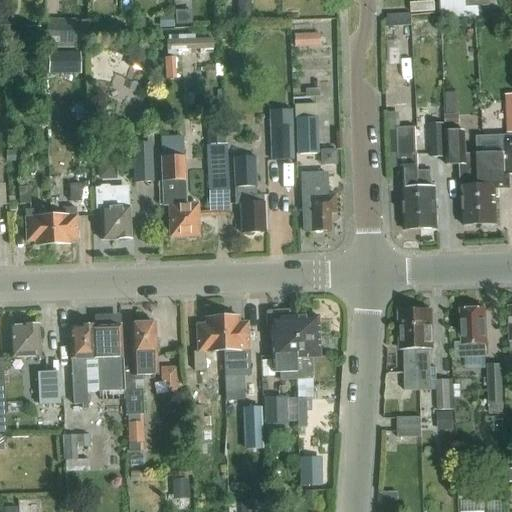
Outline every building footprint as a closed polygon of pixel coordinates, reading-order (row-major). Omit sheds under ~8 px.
[(252,0),(240,0),(240,7),(237,7),(237,15),(249,15),(250,8),(252,8),(252,0)] [(478,8),(477,0),(465,0),(466,9),(478,8)] [(477,0),(478,8),(479,8),(479,13),(495,12),(494,0),(477,0)] [(435,12),(434,2),(410,4),(411,14),(435,12)] [(193,11),(176,11),(176,25),(193,25),(193,11)] [(412,29),(411,14),(387,16),(388,30),(412,29)] [(173,17),(160,17),(160,29),(174,29),(173,17)] [(0,42),(10,43),(10,33),(10,21),(0,21),(0,42)] [(47,44),(47,49),(89,49),(90,23),(75,23),(47,23),(47,44)] [(320,34),(294,35),(295,48),(320,47),(320,34)] [(215,40),(167,41),(168,52),(215,51),(215,40)] [(149,48),(134,43),(128,63),(143,68),(149,48)] [(50,75),(82,75),(81,53),(49,54),(50,75)] [(176,59),(165,59),(166,81),(177,81),(176,59)] [(216,65),(205,65),(205,68),(202,68),(203,73),(206,72),(206,81),(216,81),(216,77),(216,65)] [(296,106),(296,119),(297,156),(319,156),(318,119),(317,119),(316,105),(296,106)] [(294,161),(292,113),(271,113),(272,128),(269,128),(270,162),(294,161)] [(421,231),(418,172),(418,167),(417,167),(416,153),(417,153),(416,128),(400,129),(399,113),(388,114),(390,155),(399,155),(399,167),(400,167),(401,186),(406,186),(406,190),(403,191),(403,195),(402,197),(402,202),(403,204),(404,232),(421,231)] [(459,115),(445,116),(445,125),(460,125),(459,115)] [(208,147),(225,146),(223,120),(206,121),(208,147)] [(429,126),(431,159),(446,158),(444,133),(444,125),(429,126)] [(461,166),(463,227),(466,227),(469,229),(474,229),(477,227),(481,226),(477,156),(465,156),(464,132),(445,133),(446,167),(461,166)] [(184,138),(161,139),(162,159),(185,158),(184,138)] [(511,143),(503,144),(503,154),(496,155),(477,156),(481,226),(483,226),(486,228),(491,228),(494,226),(497,226),(496,199),(499,199),(499,186),(507,185),(506,176),(511,176),(511,143)] [(154,184),(152,145),(132,146),(134,185),(154,184)] [(16,152),(7,152),(7,163),(16,163),(16,152)] [(168,208),(170,240),(188,239),(190,241),(195,241),(197,239),(199,238),(198,206),(186,207),(185,158),(162,159),(164,208),(168,208)] [(256,189),(255,160),(234,161),(235,191),(235,206),(240,206),(241,236),(245,235),(247,238),(252,238),(254,235),(264,235),(263,196),(256,196),(256,189)] [(418,172),(421,231),(436,230),(435,203),(437,201),(437,195),(435,193),(435,188),(432,188),(431,172),(418,172)] [(321,235),(324,232),(331,232),(330,214),(336,214),(335,196),(328,196),(327,175),(302,176),(304,233),(314,232),(317,235),(321,235)] [(70,186),(71,203),(82,203),(81,186),(79,186),(79,182),(68,182),(68,187),(70,186)] [(96,211),(100,211),(102,243),(120,242),(121,243),(127,243),(128,241),(131,241),(127,188),(111,189),(109,187),(101,187),(99,189),(95,189),(96,211)] [(30,188),(19,189),(20,206),(31,206),(30,188)] [(51,217),(52,247),(69,247),(69,242),(77,242),(76,209),(66,209),(66,216),(51,217)] [(52,247),(51,217),(37,218),(36,211),(25,212),(25,216),(27,244),(36,244),(36,248),(52,247)] [(460,338),(462,340),(462,344),(455,345),(456,360),(464,359),(486,358),(486,345),(488,341),(490,338),(490,333),(487,330),(486,310),(475,311),(472,309),(465,309),(463,311),(461,311),(462,332),(459,334),(460,338)] [(421,392),(417,314),(412,314),(412,311),(403,311),(403,314),(400,314),(402,352),(405,352),(407,392),(421,392)] [(420,314),(417,314),(421,392),(436,391),(437,412),(443,411),(454,411),(453,381),(437,381),(436,363),(431,364),(430,351),(434,350),(432,313),(429,314),(429,311),(419,311),(420,314)] [(294,318),(296,376),(296,382),(315,381),(314,361),(321,360),(319,318),(316,318),(312,315),(308,315),(306,318),(294,318)] [(271,319),(273,361),(274,377),(296,376),(294,318),(292,316),(276,316),(273,319),(271,319)] [(223,319),(225,354),(226,380),(251,379),(249,325),(241,325),(241,318),(223,319)] [(206,355),(225,354),(223,319),(205,320),(205,326),(196,327),(197,355),(194,355),(195,374),(206,373),(206,355)] [(125,392),(123,369),(121,321),(120,321),(120,320),(96,321),(96,323),(94,323),(95,327),(92,327),(90,324),(84,325),(81,327),(71,328),(74,373),(76,407),(85,406),(85,412),(91,412),(90,394),(101,393),(105,393),(125,392)] [(134,368),(123,369),(125,392),(125,407),(126,417),(128,454),(146,454),(144,416),(144,392),(136,392),(136,383),(143,383),(143,379),(159,378),(157,357),(157,354),(159,352),(159,347),(157,345),(156,325),(145,326),(142,323),(137,323),(134,326),(132,326),(134,368)] [(13,360),(41,359),(39,326),(11,328),(13,360)] [(502,366),(487,366),(489,416),(504,415),(502,366)] [(59,373),(37,374),(39,407),(60,406),(59,373)] [(288,400),(264,401),(265,428),(281,427),(289,427),(289,425),(288,401),(288,400)] [(298,401),(298,429),(307,429),(307,401),(298,401)] [(204,407),(192,408),(194,446),(212,445),(211,427),(205,427),(204,407)] [(263,450),(262,409),(244,409),(245,451),(263,450)] [(437,414),(438,432),(453,431),(453,413),(437,414)] [(422,439),(421,420),(397,420),(397,439),(422,439)] [(64,462),(65,462),(78,462),(77,449),(77,436),(63,437),(64,462)] [(77,449),(89,448),(90,448),(90,436),(77,436),(77,449)] [(89,461),(78,462),(65,462),(66,474),(90,473),(89,461)] [(301,487),(322,487),(322,463),(301,463),(301,487)] [(455,481),(454,465),(442,466),(443,481),(455,481)] [(192,481),(176,481),(177,501),(192,501),(192,481)] [(397,511),(398,494),(380,493),(380,511),(397,511)] [(460,502),(460,511),(484,511),(484,501),(460,502)] [(487,503),(487,511),(501,511),(500,502),(487,503)]
